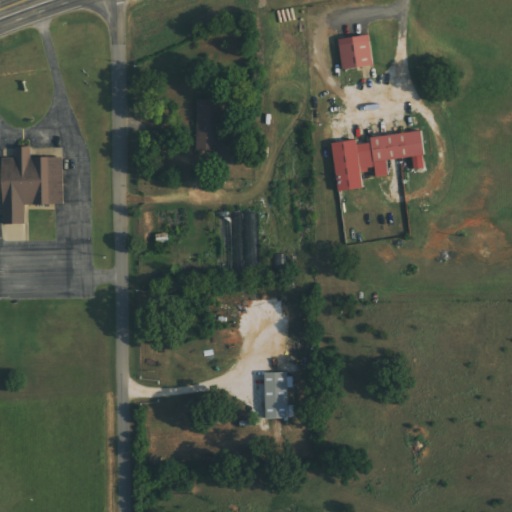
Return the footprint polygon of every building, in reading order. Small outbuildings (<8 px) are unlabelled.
[(341,40),(346,71),(376,66),(371,35),(341,40)] [(198,152),(220,152),(220,100),(198,100),(198,152)] [(335,144),(341,192),(366,189),(364,171),(378,170),(379,178),(392,176),(390,161),(428,157),(426,132),(374,138),(374,144),(361,145),(361,141),(335,144)] [(17,146),(18,157),(3,157),(4,230),(27,230),(26,208),(67,208),(66,158),(34,158),(34,146),(17,146)] [(268,420),(295,420),(295,406),(291,406),(290,374),(268,374),(268,420)]
